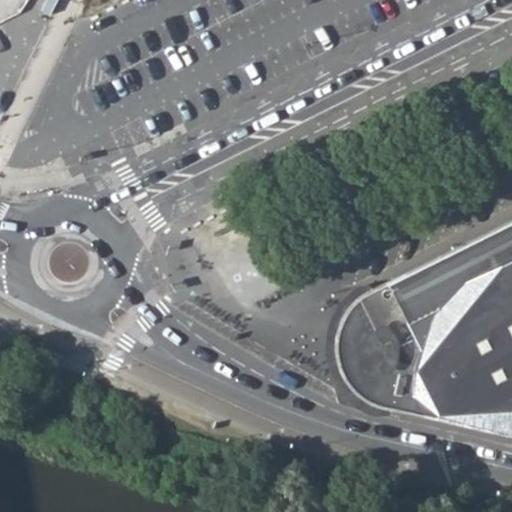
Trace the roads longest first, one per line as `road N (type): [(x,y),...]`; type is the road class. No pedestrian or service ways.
road 1 (residential): [(511,170),(322,259),(286,252),(274,231),(287,202),(511,95)]
road 2 (secondary): [(500,0),(62,212)]
road 3 (secondary): [(117,251),(150,214),(511,28)]
road 4 (primary): [(511,467),(355,432),(201,370)]
road 5 (primary): [(70,311),(169,366),(201,370)]
road 6 (primary): [(201,370),(117,272)]
